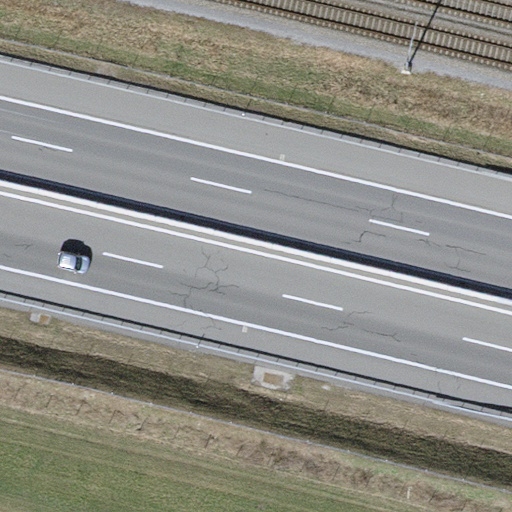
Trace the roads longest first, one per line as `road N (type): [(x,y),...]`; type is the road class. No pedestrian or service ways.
road 1 (motorway): [(0,231),(511,351)]
road 2 (motorway): [(511,252),(0,132)]
